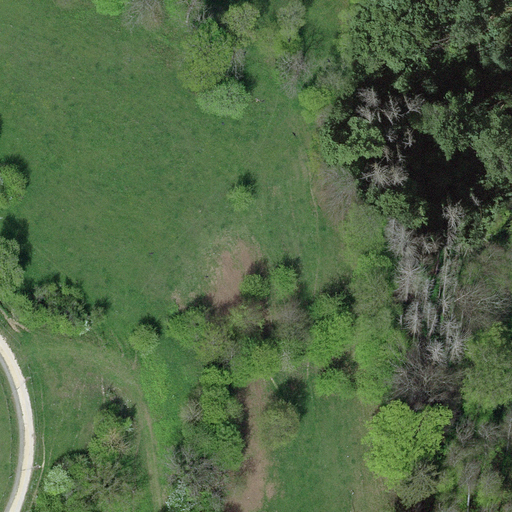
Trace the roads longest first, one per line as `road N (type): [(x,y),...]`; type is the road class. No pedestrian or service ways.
road 1 (track): [(0,343),(93,358),(128,383),(151,451),(159,511)]
road 2 (track): [(8,511),(25,426),(0,346)]
